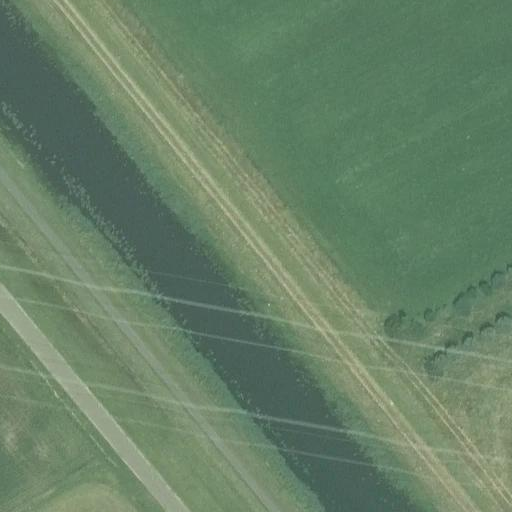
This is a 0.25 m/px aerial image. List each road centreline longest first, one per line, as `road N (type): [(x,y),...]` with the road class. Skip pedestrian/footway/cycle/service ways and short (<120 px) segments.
road 1 (track): [(472,511),(59,0)]
road 2 (unclassified): [(177,511),(0,292)]
